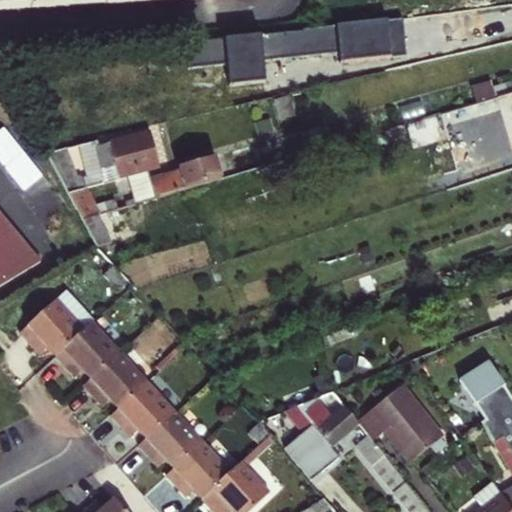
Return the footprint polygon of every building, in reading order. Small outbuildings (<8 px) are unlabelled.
[(0,0),(0,13),(221,0),(0,0)] [(402,19),(312,29),(315,54),(339,51),(340,62),(406,55),(402,19)] [(278,35),(185,44),(189,68),(228,64),(230,85),(265,81),(262,60),(315,54),(312,29),(303,30),(303,32),(278,35)] [(288,99),(273,104),(280,122),(294,117),(288,99)] [(68,196),(84,192),(126,180),(147,173),(160,170),(149,134),(96,150),(95,145),(78,148),(88,179),(82,181),(80,177),(76,179),(66,152),(47,157),(68,196)] [(150,181),(147,173),(126,180),(134,201),(125,204),(127,209),(221,181),(214,160),(178,171),(179,173),(150,181)] [(97,218),(92,208),(84,192),(68,196),(83,223),(97,218)] [(114,202),(92,208),(97,218),(108,215),(119,212),(114,202)] [(83,223),(97,250),(121,242),(108,215),(97,218),(83,223)] [(0,291),(42,266),(0,216),(0,291)] [(126,285),(112,269),(104,277),(118,292),(126,285)] [(141,295),(147,308),(155,316),(165,309),(151,290),(141,295)] [(93,326),(95,323),(66,293),(21,335),(40,356),(47,349),(56,359),(93,326)] [(82,374),(91,382),(120,355),(93,326),(56,359),(75,380),(82,374)] [(435,353),(433,354),(446,370),(456,364),(446,349),(435,353)] [(109,403),(118,412),(148,385),(120,355),(91,382),(83,389),(103,410),(109,403)] [(511,398),(491,363),(461,382),(485,422),(481,425),(494,446),(503,440),(511,453),(511,398)] [(138,433),(147,442),(176,415),(148,385),(118,412),(110,419),(130,439),(138,433)] [(401,387),(356,424),(358,426),(367,437),(371,443),(383,433),(409,465),(442,438),(401,387)] [(306,422),(310,427),(330,450),(358,426),(356,424),(343,407),(330,418),(321,408),(338,401),(332,394),(309,403),(295,409),(306,422)] [(295,409),(284,413),(298,430),(306,422),(295,409)] [(174,472),(203,444),(176,415),(147,442),(138,449),(158,469),(164,463),(174,472)] [(330,450),(310,427),(283,451),(310,482),(337,458),(330,450)] [(426,511),(371,443),(367,437),(355,447),(407,511),(426,511)] [(242,464),(246,469),(272,444),(269,439),(242,464)] [(511,489),(500,496),(511,511),(511,453),(503,440),(493,446),(511,477),(511,489)] [(193,493),(201,502),(231,474),(203,444),(174,472),(165,479),(185,499),(193,493)] [(230,511),(231,511),(249,511),(269,493),(246,469),(242,464),(231,474),(201,502),(210,511),(230,511)] [(511,511),(500,496),(479,511),(511,511)] [(376,503),(381,509),(386,506),(381,499),(376,503)] [(299,511),(323,511),(329,509),(322,500),(299,511)] [(95,502),(84,511),(123,511),(113,501),(102,510),(95,502)] [(377,511),(381,509),(376,503),(372,506),(376,511),(377,511)]
